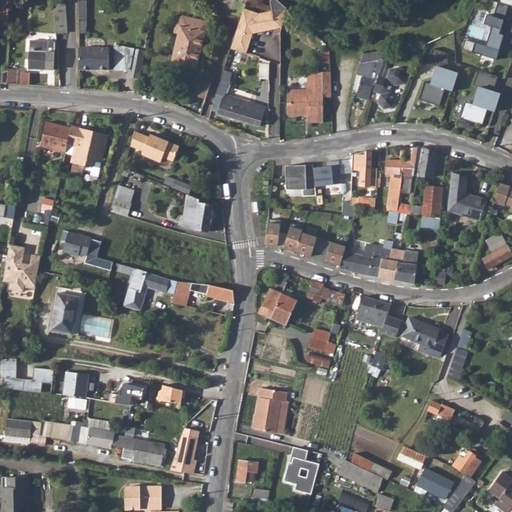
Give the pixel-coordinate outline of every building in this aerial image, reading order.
[(8,11),(11,11),(12,0),(0,0),(0,21),(8,22),(8,11)] [(246,0),(236,0),(232,13),(241,16),(244,10),(246,0)] [(56,33),(68,32),(66,2),(54,3),(56,33)] [(511,23),(504,21),(508,6),(499,3),(498,3),(493,17),(487,15),(483,25),(488,26),(490,31),(486,43),(481,45),(465,40),(462,50),(496,61),(499,50),(506,52),(509,43),(511,44),(511,42),(511,23)] [(231,49),(246,54),(253,34),(280,27),(287,9),(259,15),(244,10),(241,16),(231,49)] [(175,30),(179,31),(181,23),(184,14),(178,18),(175,30)] [(203,29),(206,29),(208,20),(184,14),(181,23),(203,29)] [(203,29),(181,23),(179,31),(172,60),(181,62),(189,64),(197,66),(202,45),(199,44),(203,29)] [(140,50),(145,51),(148,36),(143,35),(140,50)] [(28,69),(54,70),(55,52),(55,41),(29,41),(28,69)] [(140,50),(115,44),(115,70),(130,70),(128,76),(139,78),(145,51),(140,50)] [(109,48),(79,48),(79,69),(109,69),(109,48)] [(425,82),(419,100),(440,106),(445,89),(453,92),(459,73),(449,70),(447,53),(433,49),(427,64),(438,67),(432,84),(425,82)] [(331,51),(318,51),(318,62),(331,62),(331,51)] [(364,54),(366,64),(384,61),(386,53),(364,54)] [(233,56),(229,55),(219,85),(224,87),(233,56)] [(366,64),(360,65),(357,76),(361,77),(357,92),(370,97),(372,91),(373,92),(383,63),(384,61),(366,64)] [(387,64),(383,63),(373,92),(380,94),(377,102),(383,110),(393,108),(396,99),(390,93),(393,85),(396,86),(405,85),(408,75),(403,68),(398,66),(389,68),(386,77),(383,76),(387,64)] [(7,84),(17,84),(18,70),(8,69),(7,84)] [(498,76),(478,70),(474,85),(480,87),(474,105),(465,102),(460,118),(483,125),(488,109),(495,112),(501,93),(494,91),(498,76)] [(20,84),(30,85),(30,73),(21,73),(20,84)] [(331,73),(323,73),(313,73),(313,85),(307,85),(307,90),(307,95),(288,95),(288,116),(309,115),(309,123),(323,123),(323,98),(331,98),(331,73)] [(208,98),(211,82),(200,79),(196,95),(208,98)] [(356,97),(369,101),(370,97),(357,92),(356,97)] [(224,96),(217,94),(211,111),(260,127),(265,109),(224,96)] [(224,96),(265,109),(265,107),(225,94),(224,96)] [(68,144),(71,128),(46,122),(41,145),(66,151),(68,144)] [(68,144),(75,145),(79,128),(72,126),(71,128),(68,144)] [(103,170),(104,163),(98,162),(100,153),(104,154),(108,136),(91,132),(91,134),(86,134),(87,129),(79,128),(75,145),(71,161),(87,165),(87,170),(92,171),(90,177),(98,179),(100,169),(103,170)] [(150,137),(135,130),(131,145),(144,150),(142,154),(160,162),(163,156),(173,161),(180,146),(151,133),(150,137)] [(423,148),(413,148),(411,161),(403,161),(402,178),(400,192),(410,193),(413,175),(417,176),(423,148)] [(437,154),(423,148),(417,176),(433,177),(435,164),(437,154)] [(372,151),(366,151),(366,154),(355,155),(354,166),(360,166),(359,170),(359,186),(371,186),(371,184),(377,184),(377,171),(372,171),(372,168),(372,151)] [(313,168),(315,186),(341,183),(338,160),(325,162),(326,167),(313,168)] [(403,161),(386,160),(385,174),(391,174),(387,211),(396,212),(398,203),(400,192),(402,178),(403,161)] [(316,196),(315,186),(313,168),(313,165),(291,165),(292,171),(286,171),(286,190),(303,190),(303,196),(316,196)] [(467,176),(453,172),(448,211),(480,221),(487,200),(465,194),(467,176)] [(189,194),(192,186),(167,176),(164,184),(189,194)] [(511,190),(509,189),(510,186),(499,183),(494,202),(505,205),(505,202),(511,205),(511,206),(510,210),(511,211),(511,190)] [(444,187),(425,185),(422,207),(421,215),(441,218),(444,187)] [(115,198),(130,203),(134,190),(118,186),(115,198)] [(209,232),(213,204),(199,202),(199,199),(188,195),(183,226),(193,229),(209,232)] [(45,198),(44,208),(53,209),(54,199),(45,198)] [(128,216),(132,203),(130,203),(115,198),(111,211),(128,216)] [(375,199),(358,198),(357,206),(375,207),(375,199)] [(354,217),(357,206),(351,206),(351,202),(343,201),(341,215),(354,217)] [(412,205),(398,203),(396,212),(398,212),(410,214),(412,205)] [(410,214),(421,215),(422,207),(412,205),(410,214)] [(441,218),(421,215),(419,229),(439,232),(441,218)] [(276,245),(311,256),(317,238),(302,233),(304,227),(291,223),(288,235),(279,232),(280,220),(268,219),(266,244),(276,245)] [(92,239),(64,231),(61,241),(66,242),(63,252),(79,256),(79,254),(87,256),(87,255),(92,241),(92,239)] [(494,253),(482,259),(487,269),(511,255),(511,243),(508,245),(501,232),(487,240),(494,253)] [(398,238),(393,237),(391,250),(389,260),(387,279),(395,280),(398,262),(404,262),(406,251),(401,250),(396,249),(398,238)] [(92,241),(87,255),(85,262),(110,270),(113,262),(97,257),(101,244),(92,241)] [(325,261),(340,266),(344,251),(345,246),(332,241),(325,261)] [(363,255),(356,253),(355,254),(344,251),(340,266),(340,268),(378,277),(382,259),(389,260),(391,250),(366,243),(363,255)] [(25,248),(9,245),(3,281),(11,282),(9,289),(23,291),(24,287),(35,289),(42,256),(33,255),(31,265),(22,263),(25,248)] [(419,253),(406,251),(404,262),(398,262),(395,280),(415,284),(419,253)] [(389,260),(382,259),(378,277),(387,279),(389,260)] [(177,281),(116,263),(116,265),(118,266),(117,270),(133,275),(124,306),(141,311),(147,287),(166,292),(166,291),(174,293),(177,281)] [(445,270),(435,270),(433,287),(436,287),(437,285),(444,286),(445,280),(452,278),(453,268),(446,267),(445,270)] [(275,290),(282,293),(287,282),(279,279),(275,290)] [(209,284),(192,282),(177,281),(174,293),(173,297),(172,302),(186,306),(190,290),(207,294),(207,296),(234,302),(233,290),(209,284)] [(324,284),(314,281),(307,297),(313,299),(315,295),(323,297),(342,304),(345,294),(323,288),(324,284)] [(79,335),(87,291),(58,286),(51,330),(79,335)] [(275,290),(270,288),(258,313),(271,318),(282,293),(275,290)] [(297,300),(282,293),(271,318),(286,325),(297,300)] [(387,316),(391,304),(378,300),(364,295),(357,318),(384,327),(387,316)] [(402,321),(387,316),(384,327),(382,333),(396,338),(402,321)] [(432,348),(430,353),(440,357),(449,336),(439,332),(440,329),(409,317),(401,336),(432,348)] [(334,323),(331,333),(338,335),(341,325),(334,323)] [(331,333),(315,328),(309,347),(325,352),(328,342),(331,333)] [(447,377),(455,380),(472,333),(463,330),(447,377)] [(325,352),(334,354),(336,344),(328,342),(325,352)] [(373,358),(385,362),(387,356),(375,351),(373,358)] [(306,362),(328,368),(331,359),(309,353),(308,357),(306,362)] [(43,382),(53,383),(54,370),(34,368),(33,380),(16,378),(16,357),(0,357),(0,377),(4,378),(3,388),(42,392),(43,382)] [(385,362),(373,358),(371,365),(382,370),(385,362)] [(317,373),(323,375),(326,376),(328,370),(318,367),(317,373)] [(64,395),(86,397),(87,390),(93,391),(94,383),(88,382),(89,375),(66,372),(64,395)] [(132,384),(144,387),(146,380),(134,378),(132,384)] [(110,402),(130,405),(132,395),(143,397),(144,387),(132,384),(125,383),(121,389),(120,394),(111,393),(110,402)] [(182,398),(184,398),(186,390),(164,385),(163,389),(159,392),(158,400),(181,404),(182,398)] [(287,392),(261,388),(255,429),(275,433),(281,401),(286,402),(287,392)] [(427,410),(450,420),(455,409),(442,403),(441,405),(431,400),(427,410)] [(275,433),(283,434),(288,403),(286,402),(281,401),(275,433)] [(472,422),(481,427),(484,421),(475,416),(472,422)] [(29,421),(7,419),(6,436),(17,437),(27,438),(29,421)] [(71,425),(41,421),(41,423),(29,421),(27,438),(17,437),(6,436),(5,441),(30,444),(31,434),(68,440),(71,425)] [(115,432),(71,425),(68,440),(75,441),(101,446),(102,444),(112,445),(123,447),(125,437),(114,435),(115,432)] [(165,445),(125,437),(123,447),(124,447),(122,458),(161,466),(164,451),(165,445)] [(196,461),(192,460),(195,448),(197,440),(186,437),(184,446),(178,444),(172,471),(193,475),(196,461)] [(437,445),(427,441),(422,451),(432,455),(437,445)] [(426,457),(403,446),(400,453),(423,463),(426,457)] [(305,450),(294,447),(285,478),(298,482),(296,489),(310,492),(317,464),(302,460),(305,450)] [(461,455),(453,465),(457,468),(464,473),(465,472),(471,476),(482,461),(476,457),(479,452),(472,447),(465,458),(461,455)] [(392,471),(355,452),(350,462),(388,479),(392,471)] [(397,459),(421,469),(423,463),(400,453),(397,459)] [(246,481),(247,471),(255,472),(258,473),(259,462),(238,460),(236,481),(246,483),(246,481)] [(384,478),(345,460),(338,473),(377,492),(384,478)] [(453,481),(425,468),(417,485),(445,498),(453,481)] [(246,481),(253,482),(255,472),(247,471),(246,481)] [(511,511),(511,483),(511,482),(511,478),(502,471),(489,490),(500,498),(496,504),(506,511),(511,511)] [(467,474),(443,506),(451,511),(452,511),(476,481),(467,474)] [(30,476),(3,477),(3,487),(0,486),(0,497),(4,497),(3,511),(26,511),(25,487),(31,487),(30,476)] [(415,490),(442,502),(445,498),(417,485),(415,490)] [(162,508),(161,486),(125,487),(126,509),(162,508)] [(252,488),(250,496),(268,499),(269,491),(252,488)] [(347,511),(367,511),(372,500),(343,490),(337,508),(347,511)] [(375,505),(391,510),(395,497),(379,493),(375,505)]
